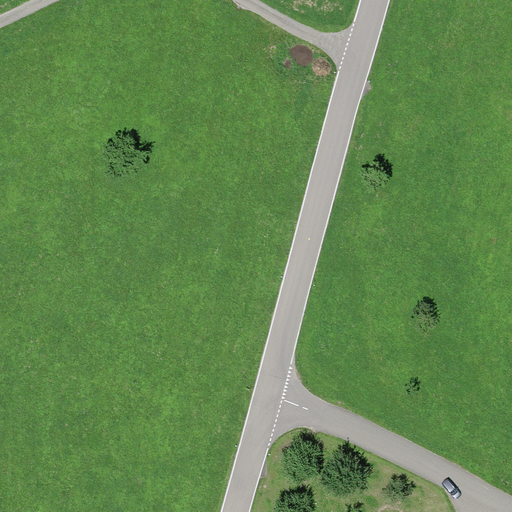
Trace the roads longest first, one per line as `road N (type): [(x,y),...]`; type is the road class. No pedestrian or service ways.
road 1 (tertiary): [(374,0),(272,393)]
road 2 (unclassified): [(272,393),(508,511)]
road 3 (track): [(357,60),(243,0)]
road 4 (tertiary): [(272,393),(236,511)]
